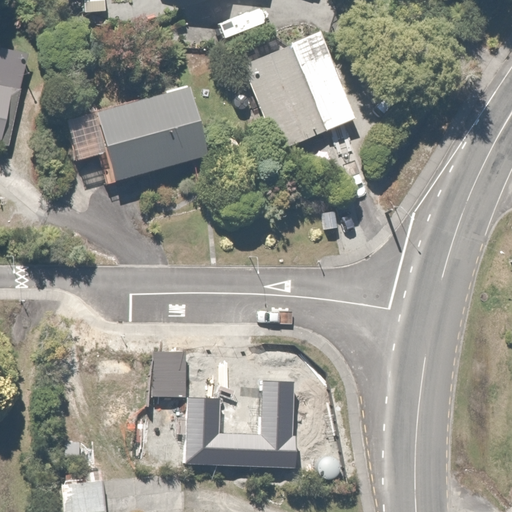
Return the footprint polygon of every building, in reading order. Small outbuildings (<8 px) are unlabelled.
[(239,67),(277,155),(360,119),(323,31),(239,67)] [(0,147),(2,148),(16,92),(0,88),(0,147)] [(190,89),(102,113),(121,182),(209,157),(190,89)] [(90,118),(59,126),(68,162),(100,153),(90,118)] [(331,418),(255,433),(264,478),(340,463),(331,418)]
